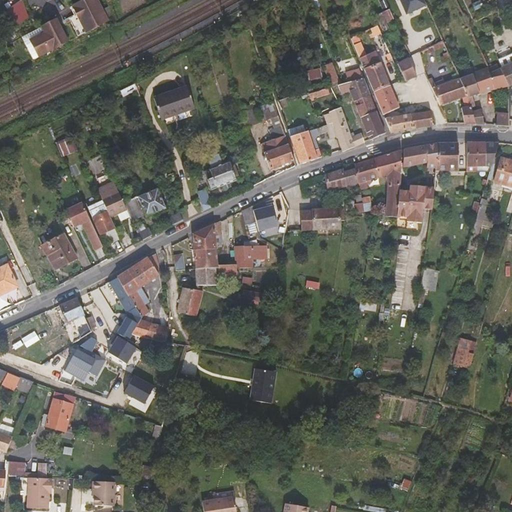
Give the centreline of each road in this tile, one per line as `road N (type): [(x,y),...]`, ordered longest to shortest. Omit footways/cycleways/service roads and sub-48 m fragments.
road 1 (residential): [(164,240),(300,172),(386,144),(511,136)]
road 2 (residential): [(0,326),(111,275),(164,240)]
